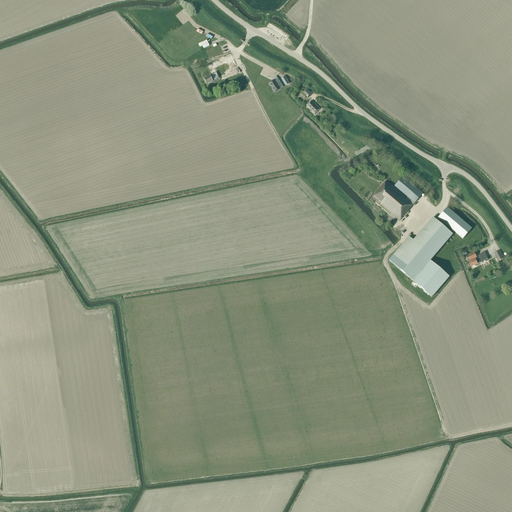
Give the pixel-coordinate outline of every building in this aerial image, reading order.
[(219,79),(219,80),(239,70),(232,55),(207,66),(211,75),(204,79),(207,85),(219,79)] [(274,79),(269,83),(275,93),(281,89),(280,89),(283,88),(276,77),(274,78),(274,79)] [(302,92),(308,97),(311,94),(305,88),(302,92)] [(307,106),(314,114),(320,109),(312,101),(307,106)] [(370,167),(377,172),(380,169),(373,163),(370,167)] [(380,204),(396,218),(399,221),(423,194),(402,177),(395,186),(408,197),(407,198),(391,185),(391,186),(386,181),(373,196),(381,203),(380,204)] [(427,199),(426,200),(430,204),(429,205),(433,209),(435,206),(427,199)] [(471,229),(447,208),(438,218),(463,239),(471,229)] [(409,237),(389,261),(432,297),(449,277),(430,262),(452,235),(432,218),(413,241),(409,237)] [(493,254),(497,261),(505,257),(504,256),(503,256),(500,250),(493,254)] [(476,258),(474,259),(475,259),(469,262),(471,267),(477,264),(488,259),(484,252),(479,255),(480,257),(477,259),(476,258)] [(474,259),(476,258),(477,258),(474,253),(466,256),(468,261),(474,259)]
